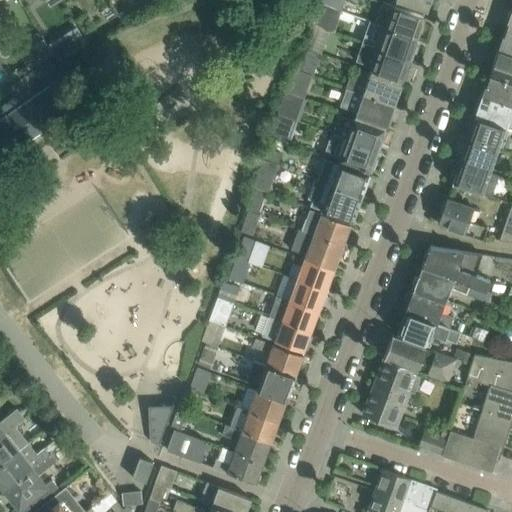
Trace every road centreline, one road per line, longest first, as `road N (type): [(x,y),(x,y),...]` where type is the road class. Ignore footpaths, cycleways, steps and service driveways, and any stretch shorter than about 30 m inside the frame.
road 1 (residential): [(318,427),(474,0)]
road 2 (residential): [(511,491),(318,427)]
